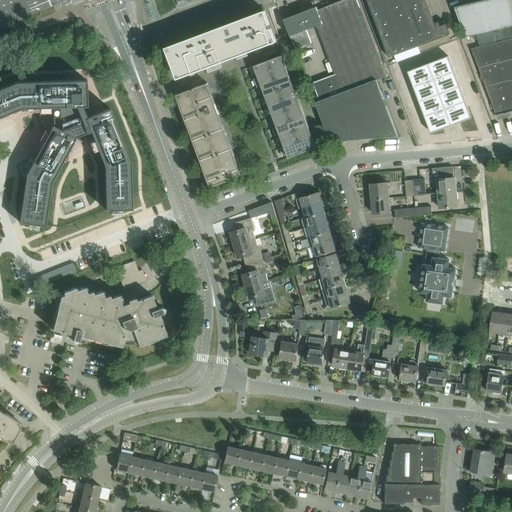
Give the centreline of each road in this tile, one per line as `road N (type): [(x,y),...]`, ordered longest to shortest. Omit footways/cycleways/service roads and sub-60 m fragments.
road 1 (tertiary): [(459,417),(216,379)]
road 2 (residential): [(13,242),(22,263),(39,269),(186,210)]
road 3 (tertiary): [(186,210),(123,39)]
road 4 (residential): [(340,163),(511,147)]
road 5 (tertiary): [(70,441),(112,416),(199,397),(216,379)]
road 6 (residential): [(190,219),(340,163)]
road 7 (tertiary): [(196,374),(125,398),(64,433)]
road 8 (residential): [(367,302),(372,278),(340,163)]
road 9 (unclassified): [(243,0),(123,39)]
